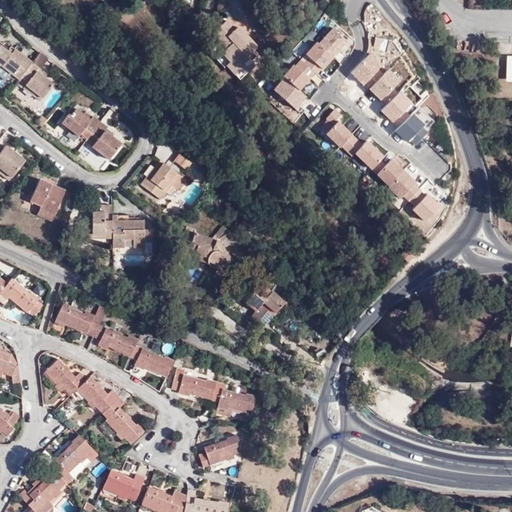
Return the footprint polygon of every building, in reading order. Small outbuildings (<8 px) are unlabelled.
[(251,63),(256,68),(263,61),(255,53),(257,51),(257,48),(251,42),(248,45),(243,40),(246,37),(240,30),(238,30),(235,32),(228,23),(214,35),(222,44),(228,50),(223,54),(226,58),(233,50),(245,69),(251,63)] [(350,43),(333,28),(320,43),(317,42),(296,66),(294,64),(272,90),(299,114),(312,99),(303,91),(310,83),(321,70),(322,72),(330,63),(335,57),(340,62),(345,57),(341,53),(350,43)] [(211,55),(220,65),(226,58),(223,54),(228,50),(222,44),(211,55)] [(22,79),(33,65),(15,50),(12,55),(1,46),(0,47),(0,64),(14,76),(20,81),(22,79)] [(240,73),(245,69),(233,50),(226,58),(240,73)] [(387,65),(373,51),(351,73),(359,80),(377,98),(385,106),(380,110),(390,119),(399,129),(395,132),(402,140),(407,144),(409,142),(413,146),(429,131),(425,127),(427,126),(415,114),(420,109),(398,87),(404,81),(390,67),(385,72),(382,69),(387,65)] [(226,58),(220,65),(225,70),(228,68),(242,81),(249,74),(245,69),(240,73),(226,58)] [(245,69),(249,74),(256,68),(251,63),(245,69)] [(14,76),(0,64),(0,69),(11,79),(14,76)] [(46,75),(33,65),(22,79),(29,84),(27,87),(44,101),(55,87),(46,79),(44,78),(46,75)] [(44,101),(27,87),(24,90),(41,104),(44,101)] [(345,116),(335,107),(324,119),(332,126),(323,135),(340,151),(343,148),(352,157),(356,154),(401,197),(403,194),(418,208),(416,210),(427,221),(441,206),(433,199),(428,194),(426,196),(420,191),(422,189),(417,185),(419,183),(415,179),(402,166),(393,158),(387,165),(382,160),(385,157),(377,149),(368,140),(365,143),(359,138),(347,127),(340,120),(345,116)] [(89,140),(102,124),(95,118),(93,121),(91,120),(86,116),(78,110),(72,117),(71,116),(64,126),(81,138),(83,136),(89,140)] [(110,130),(102,124),(89,140),(96,146),(94,149),(111,162),(124,145),(115,138),(108,132),(109,130),(110,130)] [(78,142),(81,138),(64,126),(61,129),(78,142)] [(49,132),(44,129),(41,133),(50,140),(52,138),(48,134),(49,132)] [(96,146),(89,140),(86,144),(93,150),(94,149),(96,146)] [(3,150),(0,148),(0,171),(11,180),(24,163),(5,147),(3,150)] [(181,156),(177,160),(184,165),(188,161),(181,156)] [(184,165),(189,169),(193,165),(188,161),(184,165)] [(186,182),(164,164),(158,171),(151,166),(144,175),(147,177),(140,185),(160,201),(166,193),(168,194),(171,194),(174,190),(178,193),(186,182)] [(0,175),(9,182),(11,180),(0,171),(0,175)] [(43,208),(42,210),(56,216),(66,192),(41,181),(32,203),(43,208)] [(114,239),(113,217),(113,206),(101,206),(101,212),(92,212),(92,220),(82,220),(82,239),(93,239),(93,235),(105,235),(105,239),(114,239)] [(56,216),(42,210),(40,214),(54,220),(56,216)] [(114,239),(114,248),(145,248),(145,243),(152,242),(152,231),(145,230),(145,221),(132,221),(132,216),(113,217),(114,239)] [(177,227),(186,217),(179,217),(174,224),(177,227)] [(223,242),(235,235),(222,225),(213,239),(221,241),(223,242)] [(234,264),(221,241),(213,239),(194,233),(190,242),(185,241),(183,249),(198,255),(219,268),(216,273),(213,277),(221,282),(234,264)] [(181,254),(216,273),(219,268),(198,255),(183,249),(181,254)] [(400,255),(407,262),(413,256),(406,249),(400,255)] [(29,298),(9,281),(6,285),(0,292),(0,299),(5,304),(8,301),(25,316),(27,313),(33,319),(41,309),(36,304),(37,302),(31,296),(29,298)] [(263,303),(276,313),(286,300),(273,289),(271,291),(260,282),(245,301),(256,310),(263,303)] [(265,327),(276,313),(263,303),(256,310),(252,316),(265,327)] [(92,340),(97,328),(103,315),(96,312),(92,321),(83,317),(82,319),(61,308),(53,325),(63,331),(65,328),(92,340)] [(128,359),(134,347),(136,343),(127,339),(125,341),(97,328),(92,340),(97,343),(96,347),(105,351),(106,349),(128,359)] [(165,379),(172,362),(164,358),(162,360),(134,347),(128,359),(136,363),(134,366),(143,371),(144,369),(165,379)] [(8,364),(15,367),(16,365),(10,356),(0,350),(0,354),(10,359),(8,364)] [(0,354),(0,375),(1,377),(3,373),(10,377),(15,367),(8,364),(10,359),(0,354)] [(76,390),(85,381),(80,376),(76,380),(58,362),(45,374),(57,385),(55,387),(61,393),(63,390),(70,396),(76,390)] [(211,402),(215,385),(205,382),(205,385),(182,379),(183,375),(175,372),(170,392),(177,395),(177,396),(187,399),(188,395),(211,402)] [(101,415),(118,399),(112,393),(107,398),(88,378),(85,381),(76,390),(89,403),(87,405),(93,411),(95,409),(101,415)] [(223,388),(215,385),(211,402),(219,404),(218,407),(231,411),(250,417),(255,399),(245,396),(246,393),(239,391),(237,397),(222,392),(223,388)] [(408,389),(405,394),(412,398),(415,393),(408,389)] [(123,405),(118,399),(101,415),(105,420),(104,422),(115,433),(113,435),(119,442),(123,438),(129,445),(142,433),(135,425),(134,426),(118,410),(123,405)] [(388,402),(384,408),(392,414),(396,407),(388,402)] [(412,414),(415,408),(410,403),(406,408),(405,406),(403,409),(411,416),(412,414)] [(230,417),(231,411),(218,407),(216,414),(230,417)] [(0,434),(8,439),(14,431),(11,429),(19,418),(13,414),(10,419),(0,411),(0,434)] [(241,453),(234,435),(225,438),(226,440),(203,447),(205,453),(199,455),(203,466),(225,458),(226,462),(234,459),(232,455),(241,453)] [(90,449),(79,436),(72,443),(73,444),(49,467),(52,471),(64,484),(71,478),(67,474),(79,462),(81,464),(87,458),(84,455),(90,449)] [(82,466),(96,454),(90,449),(84,455),(87,458),(81,464),(79,462),(67,474),(71,478),(83,467),(82,466)] [(132,478),(110,469),(102,489),(117,495),(116,497),(124,501),(126,497),(134,500),(143,479),(134,475),(132,478)] [(64,484),(52,471),(45,478),(44,477),(39,482),(41,485),(40,486),(41,487),(38,491),(36,489),(29,496),(27,494),(24,491),(18,496),(31,509),(34,511),(47,511),(52,506),(49,502),(54,497),(56,499),(62,493),(58,490),(64,484)] [(35,487),(27,494),(29,496),(36,489),(38,491),(41,487),(40,486),(41,485),(39,482),(37,483),(36,482),(32,485),(35,487)] [(178,511),(182,511),(186,497),(172,491),(170,496),(149,488),(141,506),(155,511),(175,511),(176,511),(178,511)] [(194,493),(187,492),(186,497),(182,511),(225,511),(226,504),(217,502),(217,504),(193,499),(194,493)]
